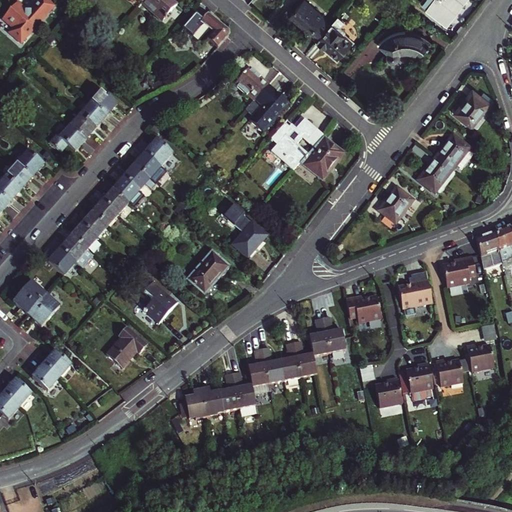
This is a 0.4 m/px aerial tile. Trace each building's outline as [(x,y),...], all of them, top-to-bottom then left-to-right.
[(37,0),(28,10),(19,2),(2,22),(10,28),(6,33),(21,47),(55,6),(48,0),(37,0)] [(179,6),(172,0),(146,0),(145,2),(143,4),(164,22),(179,6)] [(461,0),(423,0),(422,2),(449,22),(465,2),(461,0)] [(320,39),(334,23),(308,1),(294,17),(320,39)] [(296,14),(291,10),(278,25),(283,29),(294,17),(296,14)] [(209,40),(219,49),(232,36),(232,33),(210,14),(203,22),(198,17),(191,24),(200,32),(206,24),(216,33),(209,40)] [(346,21),(341,16),(334,23),(320,39),(319,41),(340,59),(355,42),(347,35),(347,31),(341,26),(346,21)] [(419,54),(430,40),(428,38),(422,34),(412,31),(400,31),(393,34),(387,38),(382,44),(392,53),(391,57),(392,59),(399,59),(400,57),(398,52),(405,49),(411,49),(419,54)] [(246,101),(252,107),(269,87),(250,71),(242,80),(237,87),(249,98),(246,101)] [(242,80),(237,76),(228,86),(234,90),(237,87),(242,80)] [(290,105),(269,87),(252,107),(247,112),(254,119),(251,123),(264,134),(290,105)] [(475,91),(458,112),(474,124),(490,103),(475,91)] [(105,93),(94,105),(108,117),(113,111),(115,111),(119,106),(105,93)] [(94,105),(84,116),(99,129),(103,124),(103,122),(108,117),(94,105)] [(84,116),(73,128),(87,140),(92,135),(94,135),(99,129),(84,116)] [(302,118),(295,127),(298,129),(306,120),(302,118)] [(292,128),(287,124),(273,139),(279,145),(272,152),(295,172),(302,164),(309,155),(298,145),(304,139),(315,149),(324,138),(326,136),(307,119),(306,120),(298,129),(295,127),(293,125),(292,128)] [(70,148),(77,154),(82,148),(82,147),(87,140),(73,128),(67,136),(65,134),(61,138),(59,136),(52,145),(64,155),(70,148)] [(470,150),(471,149),(455,137),(439,158),(454,170),(458,165),(464,169),(475,155),(470,150)] [(344,156),(324,138),(315,149),(309,155),(302,164),(322,181),(344,156)] [(154,148),(148,155),(162,167),(173,154),(158,141),(153,147),(154,148)] [(20,165),(34,177),(40,170),(42,171),(46,166),(31,153),(20,165)] [(151,179),(162,167),(148,155),(143,161),(140,162),(136,166),(151,179)] [(444,194),(455,180),(449,176),(454,170),(439,158),(422,180),(437,192),(438,190),(444,194)] [(20,165),(9,179),(23,191),(28,186),(28,183),(34,177),(20,165)] [(131,174),(127,179),(140,191),(151,179),(136,166),(131,172),(131,174)] [(449,176),(455,180),(459,174),(454,170),(449,176)] [(9,179),(0,188),(0,194),(11,203),(17,196),(19,197),(23,191),(9,179)] [(119,185),(115,190),(130,203),(140,191),(127,179),(122,185),(119,185)] [(381,211),(397,223),(415,201),(399,188),(381,211)] [(111,197),(106,203),(119,215),(130,203),(115,190),(110,195),(111,197)] [(0,194),(0,216),(1,217),(6,211),(5,209),(11,203),(0,194)] [(119,215),(106,203),(100,209),(98,209),(94,214),(109,227),(119,215)] [(99,239),(109,227),(94,214),(89,219),(90,221),(85,227),(99,239)] [(255,225),(235,247),(250,260),(269,237),(255,225)] [(503,229),(494,233),(501,252),(502,258),(511,253),(511,226),(503,229)] [(99,239),(85,227),(80,233),(78,233),(73,238),(88,250),(99,239)] [(290,235),(298,241),(304,233),(297,227),(290,235)] [(501,252),(494,233),(485,236),(476,240),(483,259),(486,273),(505,267),(502,258),(501,252)] [(69,245),(63,251),(77,263),(83,268),(94,256),(88,250),(73,238),(68,243),(69,245)] [(50,264),(65,276),(77,263),(63,251),(57,258),(55,258),(50,264)] [(190,281),(206,295),(222,277),(224,279),(228,274),(232,270),(213,254),(190,281)] [(458,263),(444,266),(448,288),(471,283),(470,277),(477,276),(474,257),(462,259),(463,263),(458,263)] [(405,309),(438,303),(432,277),(415,280),(416,284),(412,285),(401,287),(405,309)] [(15,303),(30,316),(48,295),(34,282),(15,303)] [(174,302),(162,291),(145,312),(160,325),(178,305),(174,302)] [(48,295),(30,316),(44,329),(62,308),(48,295)] [(379,296),(368,298),(364,299),(363,295),(348,297),(352,318),(359,317),(360,322),(383,318),(379,296)] [(326,322),(332,357),(348,355),(345,333),(336,335),(334,321),(326,322)] [(315,358),(316,360),(332,357),(326,322),(318,324),(320,338),(312,339),(315,358)] [(493,325),(481,327),(483,340),(495,338),(493,325)] [(123,341),(109,358),(123,370),(133,359),(137,354),(139,356),(148,346),(129,329),(121,339),(123,341)] [(476,344),(468,346),(474,372),(497,368),(492,345),(481,348),(477,349),(476,344)] [(297,346),(303,382),(319,379),(316,360),(315,358),(306,359),(304,345),(297,346)] [(287,384),(303,382),(297,346),(289,347),(291,362),(283,363),(287,384)] [(265,351),(271,387),(287,384),(283,363),(274,365),(272,350),(265,351)] [(255,389),(271,387),(265,351),(257,353),(259,367),(252,368),(255,387),(255,389)] [(54,361),(48,367),(62,379),(73,365),(58,352),(53,358),(54,361)] [(462,361),(450,364),(446,364),(445,360),(439,361),(444,387),(466,383),(462,361)] [(420,369),(409,371),(412,392),(414,400),(414,401),(416,402),(417,401),(427,399),(429,396),(433,395),(432,389),(436,388),(431,363),(423,365),(423,368),(420,369)] [(360,381),(373,380),(372,366),(360,367),(360,381)] [(40,373),(35,378),(51,391),(62,379),(48,367),(42,373),(40,373)] [(236,376),(242,410),(243,418),(259,415),(255,389),(255,387),(245,388),(243,375),(236,376)] [(222,392),(226,412),(242,410),(236,376),(227,377),(229,391),(222,392)] [(378,385),(382,407),(405,403),(400,378),(392,379),(393,382),(388,383),(378,385)] [(14,389),(8,395),(22,408),(34,395),(19,381),(13,387),(14,389)] [(220,413),(226,412),(222,392),(214,393),(213,388),(204,389),(208,415),(209,417),(220,415),(220,413)] [(209,417),(208,415),(204,389),(196,390),(196,396),(188,397),(191,418),(197,417),(197,419),(209,417)] [(11,422),(22,408),(8,395),(2,402),(0,402),(0,412),(5,417),(11,422)] [(42,497),(50,493),(55,503),(103,478),(92,459),(37,487),(42,497)] [(59,503),(63,511),(93,511),(114,502),(104,482),(59,503)]
